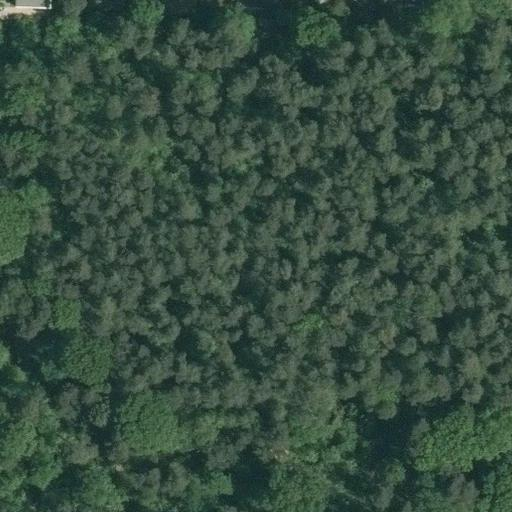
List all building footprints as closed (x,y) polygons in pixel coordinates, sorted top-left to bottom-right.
[(14,0),(14,9),(50,10),(50,0),(14,0)] [(88,0),(88,9),(123,12),(124,0),(88,0)] [(160,0),(161,14),(195,14),(195,0),(160,0)] [(511,0),(499,0),(511,19),(511,0)] [(361,9),(356,19),(369,25),(374,16),(361,9)] [(289,29),(289,14),(277,13),(276,28),(289,29)] [(465,15),(465,27),(476,28),(477,16),(465,15)]
